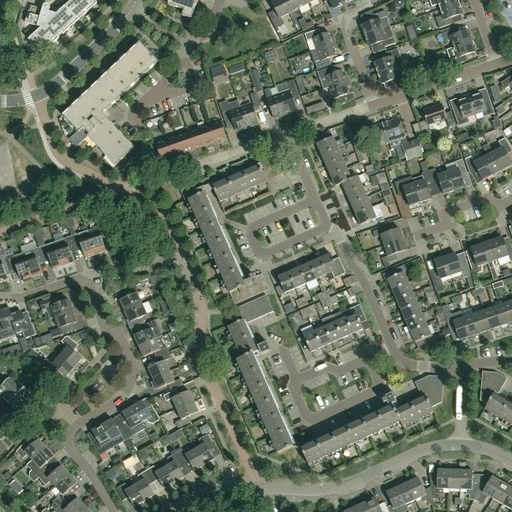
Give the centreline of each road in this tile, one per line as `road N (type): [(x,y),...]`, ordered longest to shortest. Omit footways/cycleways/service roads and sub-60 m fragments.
road 1 (residential): [(191,275),(201,297),(203,365),(257,487)]
road 2 (residential): [(257,487),(333,488),(427,448),(459,444)]
road 3 (residential): [(314,200),(258,224),(251,237),(265,253),(323,225)]
road 4 (residential): [(373,106),(229,153)]
road 5 (residential): [(115,336),(78,279),(0,297)]
road 6 (residential): [(392,348),(359,271),(335,230),(323,225)]
road 7 (residential): [(368,359),(376,389),(317,417),(305,414),(296,380)]
road 8 (residential): [(122,189),(58,156),(36,96)]
road 9 (residential): [(496,63),(373,106)]
road 10 (tertiary): [(36,96),(132,9)]
road 11 (residential): [(373,106),(344,25),(379,0)]
road 12 (residential): [(77,424),(129,385),(135,371),(115,336)]
